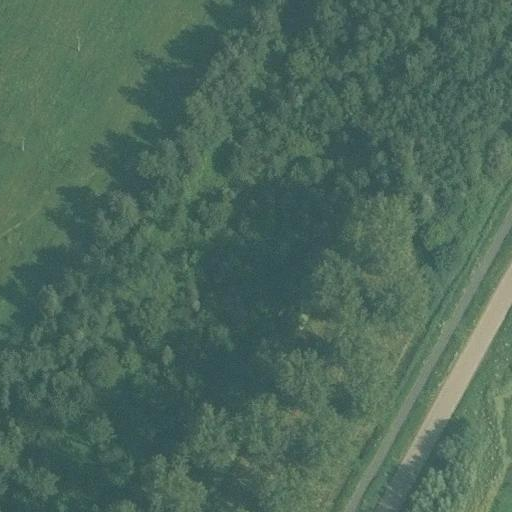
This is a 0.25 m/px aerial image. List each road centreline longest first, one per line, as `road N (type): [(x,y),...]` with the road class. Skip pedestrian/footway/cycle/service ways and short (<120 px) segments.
road 1 (tertiary): [(386,511),(511,284)]
road 2 (track): [(472,511),(493,460),(476,371),(466,368)]
